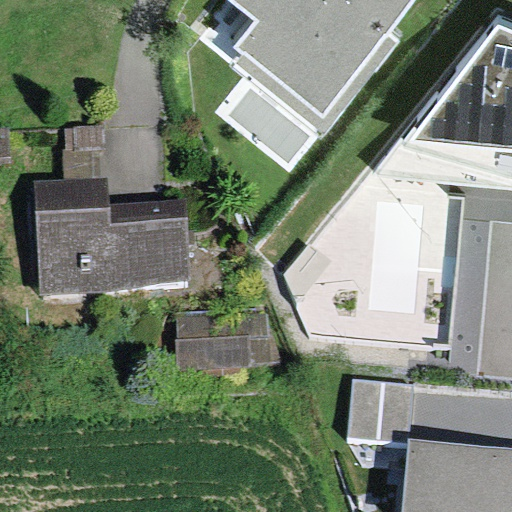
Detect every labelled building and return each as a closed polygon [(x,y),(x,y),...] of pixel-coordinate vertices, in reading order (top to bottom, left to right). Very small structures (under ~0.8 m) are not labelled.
[(249,0),(263,11),(244,34),(325,99),(404,0),(249,0)] [(511,24),(502,21),(291,282),(317,336),(442,343),(452,188),(511,193),(511,24)] [(39,289),(179,284),(176,210),(99,213),(96,135),(65,136),(67,189),(35,190),(39,289)] [(170,324),(172,373),(270,368),(252,322),(170,324)] [(511,511),(511,467),(415,458),(409,511),(511,511)]
